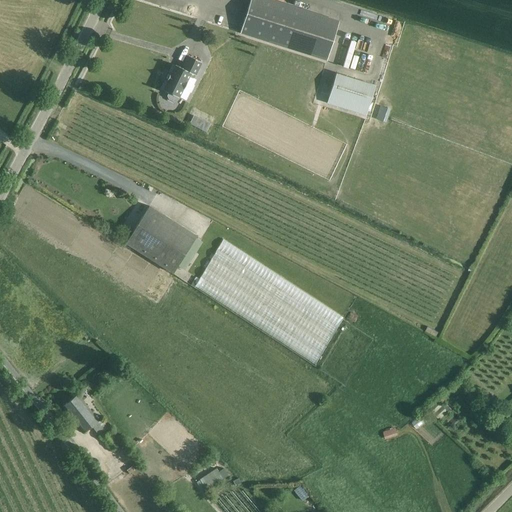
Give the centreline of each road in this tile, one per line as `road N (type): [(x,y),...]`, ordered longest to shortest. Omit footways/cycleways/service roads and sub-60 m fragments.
road 1 (unclassified): [(0,202),(105,0)]
road 2 (unclassified): [(121,511),(0,361)]
